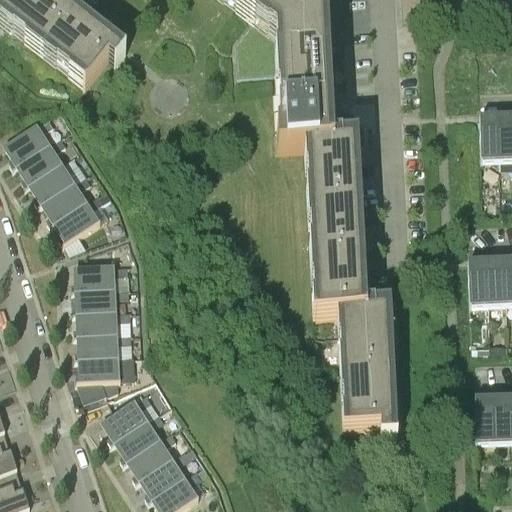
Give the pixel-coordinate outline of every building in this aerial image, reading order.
[(0,0),(0,23),(86,90),(82,95),(84,96),(114,59),(38,0),(0,0)] [(320,22),(310,14),(292,0),(223,0),(255,24),(235,49),(236,82),(281,80),(284,135),(276,136),(276,137),(277,137),(278,158),(277,158),(277,159),(304,158),(304,159),(309,159),(318,323),(312,324),(312,326),(342,325),(348,434),(342,434),(342,436),(390,434),(384,321),(366,322),(365,321),(360,321),(351,158),(354,158),(362,149),(361,137),(353,130),(358,124),(356,123),(351,128),(342,120),(347,115),(345,113),(340,119),(332,111),(325,112),(320,22)] [(399,0),(402,29),(415,28),(422,27),(420,0),(399,0)] [(511,167),(511,123),(498,124),(499,168),(511,167)] [(499,168),(498,124),(480,124),(479,124),(480,169),(482,169),(499,168)] [(12,178),(18,174),(18,173),(48,154),(40,142),(53,134),(49,127),(50,127),(49,126),(5,154),(14,167),(9,170),(13,176),(12,177),(12,178)] [(25,197),(31,193),(30,193),(60,173),(52,161),(65,153),(61,146),(62,146),(62,145),(48,154),(18,173),(18,174),(26,187),(21,190),(24,193),(22,194),(25,197)] [(73,193),(72,192),(65,180),(78,172),(73,166),(75,165),(74,164),(60,173),(30,193),(31,193),(38,206),(34,209),(36,212),(35,213),(37,216),(43,213),(43,212),(73,193)] [(49,236),(55,232),(85,212),(85,211),(77,199),(90,191),(86,185),(87,184),(86,183),(72,192),(73,193),(43,212),(43,213),(51,225),(46,228),(48,231),(47,232),(49,236)] [(99,202),(85,211),(85,212),(55,232),(63,244),(59,247),(61,250),(60,251),(62,255),(100,230),(99,229),(97,230),(89,219),(102,210),(98,204),(99,203),(99,202)] [(505,313),(504,268),(486,269),(487,313),(505,313)] [(470,314),(487,313),(486,269),(468,269),(467,269),(468,314),(470,314)] [(113,298),(113,297),(112,284),(128,283),(127,275),(128,275),(128,274),(76,276),(77,291),(71,291),(71,292),(71,299),(70,299),(70,301),(77,301),(77,299),(113,298)] [(77,299),(77,301),(78,314),(72,314),(72,315),(73,322),(71,322),(71,323),(78,323),(78,322),(114,321),(114,320),(113,306),(129,305),(128,298),(130,298),(130,297),(113,297),(113,298),(77,299)] [(115,344),(115,343),(115,329),(130,328),(129,321),(131,321),(131,319),(114,320),(114,321),(78,322),(78,323),(79,337),(73,337),(73,338),(74,345),(72,345),(72,346),(79,346),(79,345),(115,344)] [(116,367),(116,366),(116,352),(131,351),(131,344),(132,343),(132,342),(115,343),(115,344),(79,345),(79,346),(80,359),(74,360),(75,368),(73,368),(74,369),(80,369),(80,368),(116,367)] [(504,362),(504,352),(492,352),(492,362),(504,362)] [(74,390),(74,392),(120,390),(120,389),(118,389),(117,375),(132,374),(132,366),(133,366),(133,365),(116,366),(116,367),(80,368),(80,369),(81,383),(76,384),(76,390),(74,390)] [(146,430),(145,430),(158,421),(150,410),(146,403),(147,403),(147,401),(103,430),(111,444),(107,447),(111,452),(109,453),(110,454),(116,451),(115,450),(146,430)] [(511,405),(493,406),(494,450),(511,450),(511,405)] [(474,406),(474,407),(475,451),(477,451),(494,450),(493,406),(475,406),(474,406)] [(158,449),(150,437),(163,429),(159,422),(160,422),(159,421),(158,421),(145,430),(146,430),(115,450),(116,451),(123,462),(119,465),(123,472),(122,472),(123,473),(129,470),(128,469),(158,449)] [(0,482),(16,478),(17,478),(10,458),(6,459),(4,453),(7,452),(3,440),(0,440),(0,482)] [(171,468),(170,468),(163,456),(175,448),(171,442),(172,441),(172,440),(158,449),(128,469),(129,470),(136,481),(131,484),(136,491),(134,491),(135,493),(141,489),(141,488),(171,468)] [(191,456),(185,460),(184,461),(188,467),(195,462),(191,456)] [(141,488),(141,489),(148,500),(144,503),(148,510),(147,511),(148,511),(154,508),(153,508),(183,488),(183,487),(175,475),(188,467),(184,461),(185,460),(184,459),(170,468),(171,468),(141,488)] [(0,511),(27,511),(22,496),(18,497),(17,491),(20,490),(16,478),(0,482),(0,511)] [(153,508),(154,508),(156,511),(188,511),(198,506),(197,505),(195,506),(188,494),(201,486),(197,481),(198,480),(197,478),(183,487),(183,488),(153,508)]
